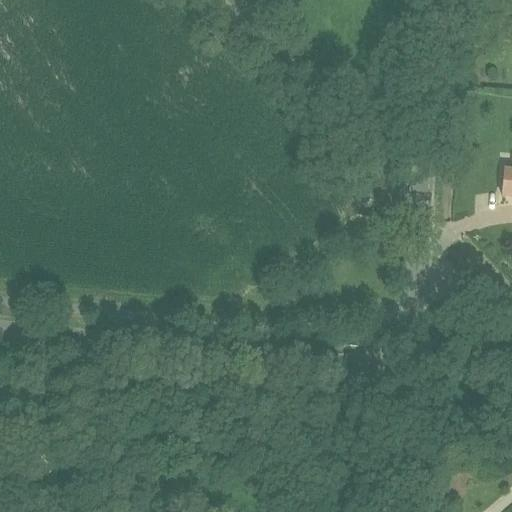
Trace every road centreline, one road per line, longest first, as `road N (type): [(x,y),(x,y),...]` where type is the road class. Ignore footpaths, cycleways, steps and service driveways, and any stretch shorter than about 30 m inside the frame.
road 1 (tertiary): [(402,372),(0,331)]
road 2 (unclassified): [(421,194),(373,167),(222,0)]
road 3 (tertiary): [(421,194),(439,0)]
road 4 (tertiary): [(391,511),(402,372)]
